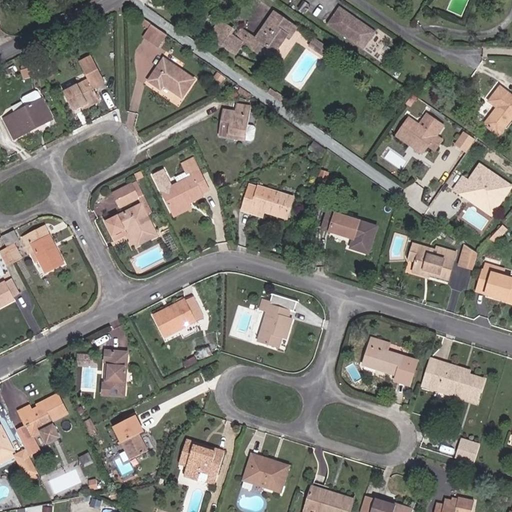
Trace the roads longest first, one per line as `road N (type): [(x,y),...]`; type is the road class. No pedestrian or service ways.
road 1 (residential): [(131,0),(404,194),(418,192)]
road 2 (residential): [(125,304),(224,256),(349,290)]
road 3 (residential): [(307,432),(386,457),(408,442),(400,418),(336,397),(327,374)]
road 4 (residential): [(327,374),(305,387),(247,370),(226,382),(224,399),(233,409),(307,432)]
road 5 (residential): [(78,210),(90,184),(129,161),(133,139),(116,125),(52,156)]
road 6 (residential): [(349,290),(511,346)]
road 7 (residential): [(0,371),(125,304)]
road 8 (unclassified): [(0,48),(114,0)]
